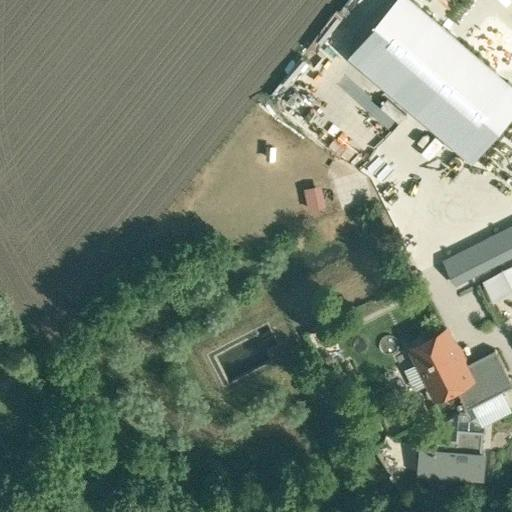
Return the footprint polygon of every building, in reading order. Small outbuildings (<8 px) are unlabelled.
[(311,55),(276,94),(319,134),(355,96),(311,55)] [(342,183),(352,203),(368,195),(359,175),(342,183)] [(497,180),(465,195),(479,224),(511,209),(497,180)] [(511,227),(457,255),(462,266),(506,243),(511,254),(511,227)] [(468,277),(511,254),(506,243),(462,266),(468,277)] [(447,328),(429,337),(422,334),(415,338),(413,345),(411,346),(418,360),(424,362),(431,377),(430,382),(437,396),(472,378),(473,378),(466,365),(447,328)] [(488,354),(466,365),(473,378),(472,378),(476,386),(499,375),(488,354)] [(499,375),(476,386),(483,400),(506,389),(499,375)] [(121,409),(117,416),(109,420),(114,430),(120,427),(128,413),(121,409)] [(418,442),(416,473),(483,477),(485,445),(481,444),(482,428),(456,426),(455,436),(434,435),(434,443),(418,442)]
